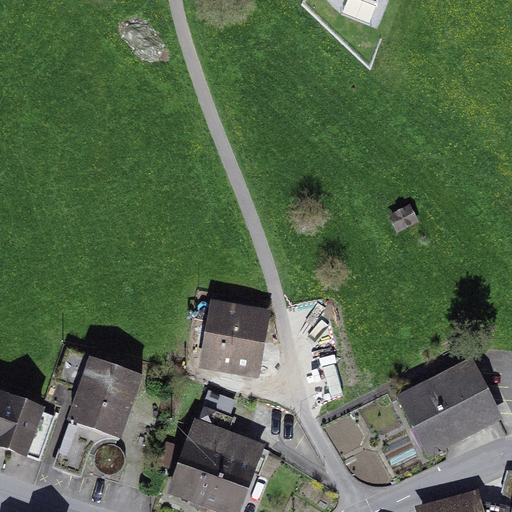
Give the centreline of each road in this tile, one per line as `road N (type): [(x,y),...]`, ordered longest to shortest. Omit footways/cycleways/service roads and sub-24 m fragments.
road 1 (residential): [(175,0),(259,235),(310,421),(362,511)]
road 2 (residential): [(372,511),(511,452)]
